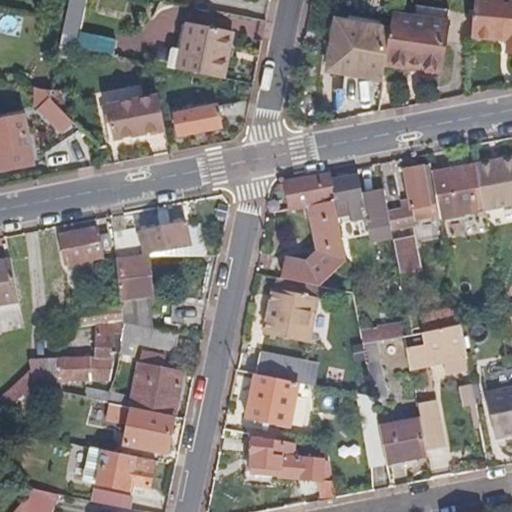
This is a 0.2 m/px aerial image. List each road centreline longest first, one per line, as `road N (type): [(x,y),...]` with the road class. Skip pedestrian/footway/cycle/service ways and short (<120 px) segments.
road 1 (residential): [(256,160),(187,511)]
road 2 (tertiary): [(0,212),(256,160)]
road 3 (tertiary): [(256,160),(511,111)]
road 4 (residential): [(288,0),(256,160)]
road 5 (residential): [(370,511),(511,483)]
